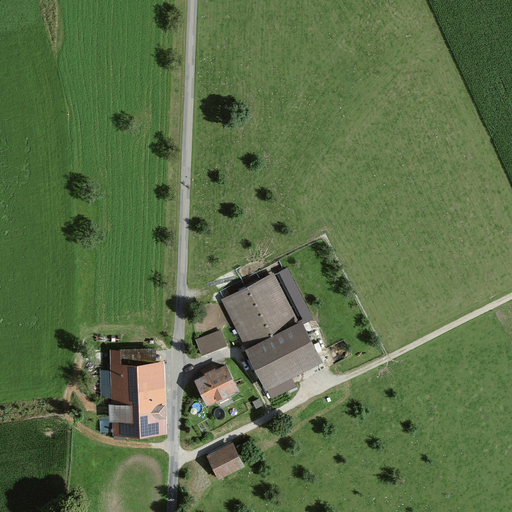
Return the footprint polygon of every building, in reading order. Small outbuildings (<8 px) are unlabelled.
[(274,275),(221,302),(272,399),(293,388),(288,378),(320,362),(274,275)] [(219,333),(195,342),(201,358),(225,349),(219,333)] [(152,351),(111,353),(114,438),(166,436),(164,364),(153,364),(152,351)] [(223,367),(192,383),(205,408),(236,392),(223,367)] [(232,447),(206,459),(217,481),(242,469),(232,447)]
